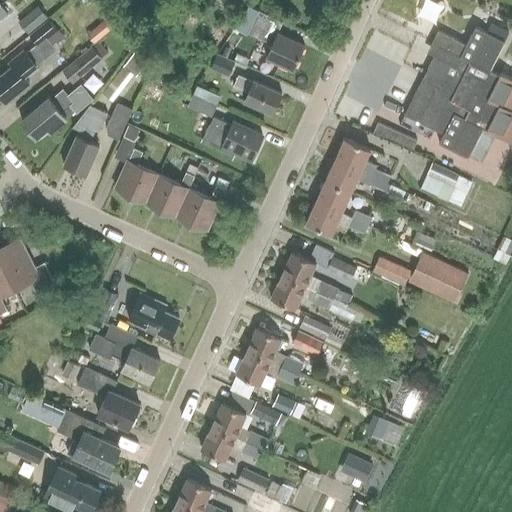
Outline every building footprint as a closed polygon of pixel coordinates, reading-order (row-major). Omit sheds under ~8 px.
[(0,23),(10,15),(2,5),(0,6),(0,23)] [(29,33),(48,17),(38,5),(18,21),(29,33)] [(293,70),(304,45),(279,33),(278,34),(271,31),(276,19),(258,11),(248,32),(272,43),(266,58),(293,70)] [(94,42),(116,24),(109,16),(87,34),(94,42)] [(47,37),(58,29),(49,19),(30,34),(38,44),(25,54),(23,52),(10,62),(14,65),(0,76),(0,93),(6,101),(29,83),(24,75),(45,59),(43,57),(55,47),(47,37)] [(511,78),(501,73),(500,75),(490,71),(505,41),(476,26),(466,44),(439,31),(433,43),(440,47),(405,115),(442,134),(438,142),(443,145),(470,158),(475,145),(484,128),(511,141),(511,78)] [(90,70),(103,58),(102,57),(107,52),(100,42),(63,71),(72,83),(90,70)] [(137,55),(134,52),(125,65),(128,67),(139,75),(147,62),(137,55)] [(229,76),(235,62),(217,54),(211,67),(229,76)] [(273,114),(282,93),(254,81),(253,82),(239,76),(234,87),(248,93),(244,101),(273,114)] [(148,83),(141,95),(151,101),(159,89),(148,83)] [(50,98),(22,121),(36,138),(48,129),(51,133),(67,120),(67,119),(92,99),(79,84),(66,94),(64,91),(52,101),(50,98)] [(211,117),(216,106),(193,96),(186,112),(197,118),(200,111),(211,117)] [(119,139),(132,109),(119,103),(105,133),(119,139)] [(108,113),(90,105),(73,127),(80,131),(78,136),(77,136),(64,165),(86,175),(99,145),(90,141),(96,129),(99,130),(108,113)] [(231,123),(231,124),(214,117),(211,124),(209,123),(202,140),(220,148),(219,150),(232,156),(234,152),(252,159),(258,145),(262,137),(231,123)] [(373,132),(412,150),(417,140),(378,122),(373,132)] [(128,125),(123,135),(134,141),(139,131),(128,125)] [(341,145),(334,159),(386,183),(390,174),(364,162),(369,150),(344,139),(341,145)] [(146,202),(159,174),(139,164),(144,153),(136,149),(130,161),(130,160),(117,189),(146,202)] [(386,183),(334,159),(325,180),(351,192),(357,178),(383,190),(386,183)] [(461,206),(471,183),(430,164),(420,186),(438,194),(438,196),(461,206)] [(195,176),(198,168),(191,165),(188,172),(195,176)] [(176,216),(195,176),(188,172),(182,184),(159,174),(146,202),(176,216)] [(196,176),(195,176),(176,216),(208,231),(221,202),(226,190),(218,186),(212,198),(191,188),(196,176)] [(219,178),(216,186),(218,186),(226,190),(230,183),(219,178)] [(342,212),(351,192),(325,180),(316,201),(342,212)] [(511,194),(478,183),(468,215),(507,227),(511,210),(511,194)] [(332,233),(339,219),(342,212),(316,201),(306,221),(332,233)] [(354,206),(349,216),(367,224),(371,215),(354,206)] [(349,216),(345,226),(362,234),(367,224),(349,216)] [(21,239),(0,249),(0,255),(17,289),(32,282),(39,296),(58,287),(46,263),(35,268),(21,239)] [(425,251),(411,282),(454,302),(468,272),(425,251)] [(293,252),(282,275),(334,299),(334,298),(348,304),(352,296),(338,290),(311,277),(317,263),(293,252)] [(0,255),(0,313),(1,315),(9,311),(2,297),(17,289),(0,255)] [(349,278),(355,266),(333,256),(328,268),(349,278)] [(379,258),(373,270),(404,284),(410,272),(379,258)] [(282,275),(272,298),(296,309),(302,296),(329,308),(334,299),(282,275)] [(108,319),(118,295),(104,289),(93,313),(108,319)] [(137,302),(129,320),(142,326),(170,338),(179,318),(163,311),(166,304),(141,293),(137,302)] [(334,299),(329,308),(360,323),(364,313),(347,305),(334,299)] [(97,331),(101,321),(85,314),(81,324),(97,331)] [(306,315),(300,327),(325,339),(330,327),(306,315)] [(110,323),(104,337),(96,333),(89,348),(110,358),(112,353),(126,360),(122,370),(150,383),(160,361),(132,348),(137,335),(110,323)] [(258,328),(248,351),(299,374),(301,370),(303,365),(275,353),(282,339),(258,328)] [(317,355),(324,341),(299,329),(292,343),(317,355)] [(299,374),(248,351),(237,374),(261,384),(266,372),(294,385),(299,374)] [(86,364),(89,357),(81,354),(78,361),(86,364)] [(74,379),(81,366),(69,360),(62,373),(74,379)] [(117,382),(84,367),(76,384),(106,397),(99,414),(129,428),(140,404),(113,392),(117,382)] [(290,413),(295,401),(270,390),(265,402),(290,413)] [(285,415),(257,401),(250,414),(280,427),(285,415)] [(222,403),(212,426),(263,450),(268,439),(241,427),(246,414),(222,403)] [(60,425),(58,432),(67,436),(73,439),(67,453),(74,456),(109,472),(120,445),(94,434),(99,424),(67,410),(60,425)] [(263,450),(212,426),(202,449),(225,460),(231,447),(258,459),(263,450)] [(43,453),(13,437),(6,434),(0,430),(0,448),(7,452),(8,450),(36,465),(43,453)] [(373,462),(361,457),(352,477),(364,482),(373,462)] [(91,511),(100,490),(73,477),(75,473),(58,466),(44,497),(73,510),(75,505),(91,511)] [(263,492),(270,479),(244,466),(237,480),(263,492)] [(308,470),(302,483),(315,488),(321,476),(308,470)] [(188,479),(177,502),(199,511),(226,511),(205,502),(210,489),(188,479)] [(279,500),(286,487),(272,481),(266,494),(279,500)] [(0,499),(11,504),(15,493),(0,487),(0,499)] [(256,492),(251,504),(269,511),(285,511),(288,507),(256,492)] [(359,511),(365,501),(354,496),(348,511),(349,511),(359,511)] [(199,511),(177,502),(172,511),(199,511)]
